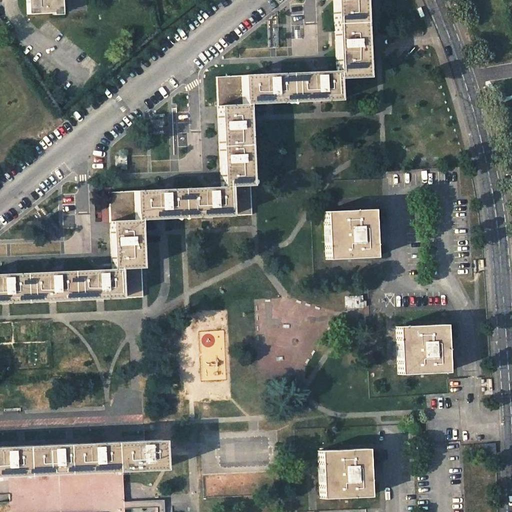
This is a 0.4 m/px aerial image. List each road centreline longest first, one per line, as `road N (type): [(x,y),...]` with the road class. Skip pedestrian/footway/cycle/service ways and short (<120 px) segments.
road 1 (unclassified): [(431,0),(466,88),(493,198),(511,502)]
road 2 (residential): [(0,204),(257,0)]
